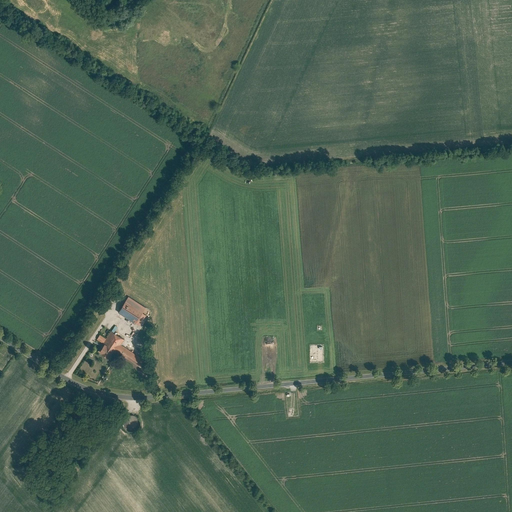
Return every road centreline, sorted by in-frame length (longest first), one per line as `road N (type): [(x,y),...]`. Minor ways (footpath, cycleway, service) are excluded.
road 1 (tertiary): [(511,362),(123,397),(66,380),(0,338)]
road 2 (track): [(117,396),(115,411),(51,495)]
